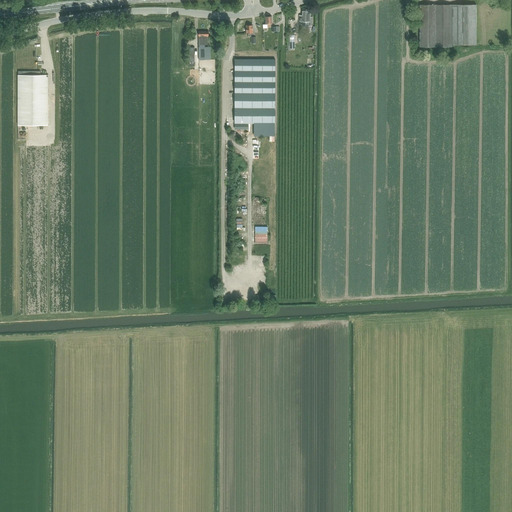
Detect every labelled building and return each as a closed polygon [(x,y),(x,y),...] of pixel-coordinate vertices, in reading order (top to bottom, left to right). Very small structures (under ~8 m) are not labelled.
[(452,4),(419,4),(420,47),(452,47),(452,45),(452,4)] [(476,4),(452,4),(452,45),(476,45),(476,4)] [(299,15),(299,22),(309,22),(309,26),(312,26),(312,17),(311,17),(311,9),(302,9),(302,15),(299,15)] [(272,24),(272,17),(265,17),(265,24),(263,25),(263,28),(268,28),(268,27),(271,27),(271,25),(272,24)] [(199,31),(200,60),(211,60),(211,47),(206,47),(206,45),(209,45),(208,37),(209,37),(209,31),(199,31)] [(235,123),(275,123),(275,59),(235,59),(235,123)] [(18,71),(18,125),(48,125),(48,75),(41,75),(40,71),(18,71)] [(265,260),(266,260),(266,255),(255,255),(256,260),(256,264),(265,264),(265,260)]
